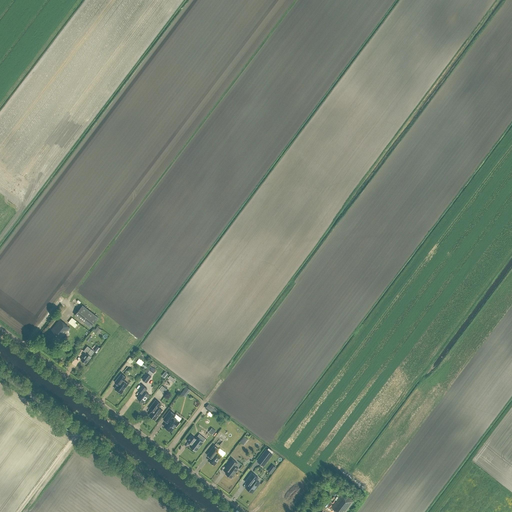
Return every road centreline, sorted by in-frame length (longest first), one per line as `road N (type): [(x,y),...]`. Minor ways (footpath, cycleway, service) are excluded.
road 1 (unclassified): [(243,511),(0,327)]
road 2 (tertiary): [(185,511),(0,371)]
